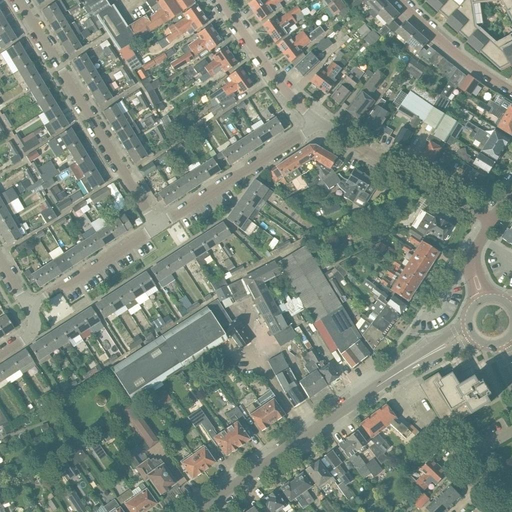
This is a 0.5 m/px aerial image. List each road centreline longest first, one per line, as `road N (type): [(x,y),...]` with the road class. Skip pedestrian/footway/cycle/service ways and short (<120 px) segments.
road 1 (tertiary): [(195,511),(420,360)]
road 2 (residential): [(155,226),(17,0)]
road 3 (residential): [(493,219),(318,124)]
road 4 (residential): [(155,226),(318,124)]
road 5 (residential): [(318,124),(280,87),(218,0)]
road 6 (residential): [(27,307),(155,226)]
road 7 (residential): [(511,90),(449,49),(399,0)]
